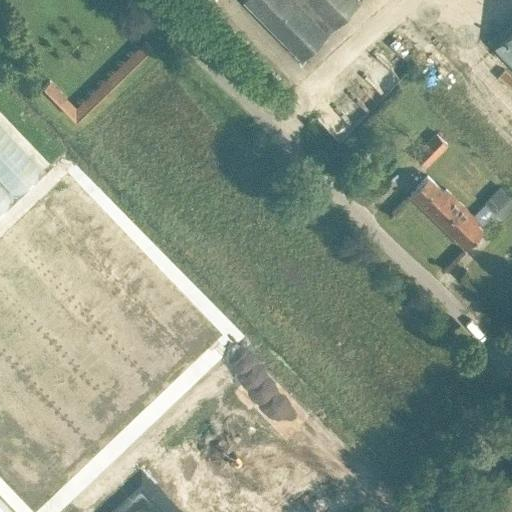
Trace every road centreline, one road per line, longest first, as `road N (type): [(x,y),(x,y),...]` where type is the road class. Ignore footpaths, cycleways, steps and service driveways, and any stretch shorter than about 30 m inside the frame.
road 1 (unclassified): [(511,370),(144,0)]
road 2 (unclassified): [(402,511),(511,424)]
